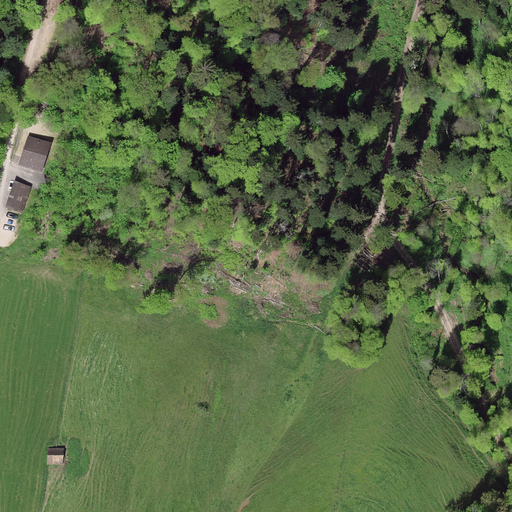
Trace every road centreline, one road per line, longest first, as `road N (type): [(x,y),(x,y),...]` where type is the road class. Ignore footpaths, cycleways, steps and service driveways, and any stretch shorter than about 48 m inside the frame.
road 1 (track): [(421,0),(401,126),(375,219),(439,307),(484,415),(511,457)]
road 2 (track): [(44,0),(0,176)]
